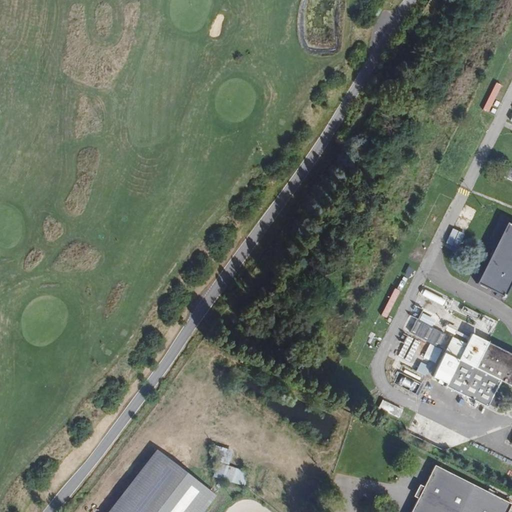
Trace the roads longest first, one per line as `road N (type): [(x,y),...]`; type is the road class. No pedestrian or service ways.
road 1 (unclassified): [(511,413),(468,426),(388,385),(379,372),(427,263)]
road 2 (unclassified): [(427,263),(511,95)]
